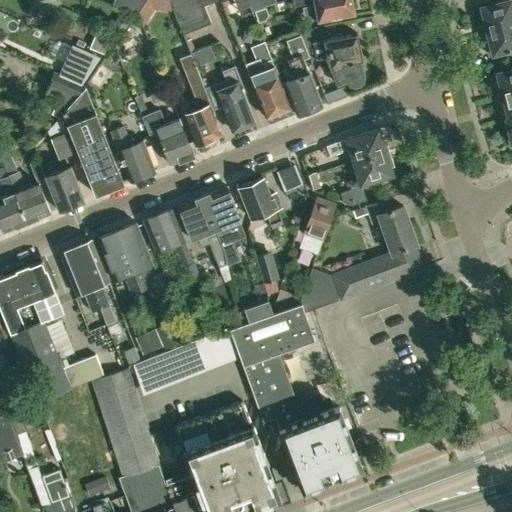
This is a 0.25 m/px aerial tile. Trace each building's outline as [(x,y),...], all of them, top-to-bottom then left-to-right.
[(134,14),(137,10),(144,0),(130,0),(126,11),(134,14)] [(248,0),(171,0),(184,33),(210,23),(204,6),(219,0),(232,0),(238,12),(251,7),(248,0)] [(248,0),(251,7),(252,11),(267,5),(264,0),(248,0)] [(319,19),(334,17),(354,13),(353,8),(351,0),(291,0),(292,5),(316,1),(319,19)] [(511,6),(510,0),(508,0),(477,7),(481,24),(485,23),(487,31),(511,24),(511,6)] [(266,9),(255,12),(258,22),(265,19),(268,15),(266,9)] [(121,36),(130,22),(119,14),(117,18),(110,29),(121,36)] [(489,54),(508,49),(511,48),(511,24),(487,31),(489,37),(485,38),(489,54)] [(325,27),(299,33),(308,55),(310,59),(316,59),(326,57),(331,69),(331,73),(334,79),(336,81),(337,83),(347,81),(349,84),(355,85),(360,84),(363,79),(364,74),(361,59),(362,59),(357,33),(327,38),(325,27)] [(90,49),(105,55),(116,39),(98,31),(90,49)] [(322,104),(303,57),(308,55),(299,32),(283,38),(290,57),(287,59),(295,79),(285,83),(297,114),(322,104)] [(290,106),(278,75),(264,41),(254,45),(256,50),(253,51),(256,59),(245,63),(266,116),(268,115),(271,116),(278,113),(279,111),(290,106)] [(71,46),(59,73),(84,84),(101,60),(71,46)] [(211,48),(193,55),(198,67),(216,60),(211,48)] [(213,109),(205,88),(193,56),(182,61),(199,104),(198,105),(194,103),(185,107),(184,111),(197,143),(199,143),(202,145),(210,142),(211,138),(221,134),(213,114),(215,113),(213,109)] [(253,121),(246,102),(242,92),(245,91),(235,66),(223,71),(227,79),(205,88),(213,109),(223,105),(232,129),(236,128),(238,129),(244,127),(245,124),(253,121)] [(499,80),(495,81),(499,97),(511,93),(511,68),(497,72),(499,80)] [(108,75),(99,69),(92,79),(89,83),(95,87),(98,90),(99,89),(108,75)] [(86,89),(84,84),(55,72),(45,93),(59,100),(52,113),(59,117),(63,113),(85,89),(86,89)] [(333,83),(321,88),(327,102),(339,97),(333,83)] [(123,183),(95,114),(86,89),(85,89),(63,113),(96,194),(123,183)] [(509,118),(511,117),(511,93),(499,97),(503,112),(507,111),(509,118)] [(194,155),(182,125),(179,116),(165,121),(159,107),(142,114),(149,133),(157,130),(170,163),(179,160),(179,161),(194,155)] [(155,171),(148,152),(143,140),(131,144),(123,125),(110,130),(118,152),(115,154),(119,164),(123,162),(130,181),(155,171)] [(354,161),(388,149),(384,134),(380,135),(378,128),(347,137),(354,161)] [(68,132),(51,138),(59,158),(75,151),(68,132)] [(342,151),(338,141),(326,145),(329,155),(342,151)] [(388,149),(354,161),(359,177),(348,180),(351,188),(340,191),(343,200),(352,203),(366,199),(362,184),(374,180),(374,179),(392,174),(390,166),(393,165),(388,149)] [(24,188),(17,171),(9,151),(0,154),(0,155),(3,163),(27,222),(51,212),(39,182),(24,188)] [(0,223),(3,231),(27,222),(3,163),(0,164),(0,179),(6,195),(0,197),(0,223)] [(45,176),(58,209),(84,199),(71,166),(45,176)] [(321,186),(316,171),(308,174),(306,175),(310,187),(311,189),(316,188),(321,186)] [(279,207),(278,204),(273,193),(270,194),(263,178),(252,183),(251,181),(241,185),(242,187),(239,188),(251,218),(266,212),(270,223),(281,219),(277,208),(279,207)] [(240,219),(234,204),(227,185),(204,194),(225,251),(227,263),(239,258),(231,240),(245,235),(239,220),(240,219)] [(219,266),(227,263),(225,251),(204,194),(178,205),(191,239),(206,233),(219,266)] [(335,204),(317,197),(301,241),(305,249),(317,253),(335,204)] [(425,267),(417,244),(403,204),(389,209),(385,198),(367,204),(371,216),(379,213),(392,252),(356,265),(359,272),(374,266),(389,261),(395,278),(425,267)] [(193,260),(179,226),(171,207),(143,218),(156,250),(175,242),(184,264),(193,260)] [(153,264),(143,240),(136,221),(117,229),(142,290),(151,286),(144,267),(153,264)] [(132,294),(142,290),(117,229),(98,237),(114,279),(124,275),(132,294)] [(109,281),(99,257),(92,239),(75,245),(106,323),(116,319),(109,304),(101,284),(109,281)] [(98,327),(106,323),(75,245),(59,252),(76,294),(84,291),(98,327)] [(270,251),(256,254),(264,281),(278,277),(270,251)] [(63,311),(50,277),(42,259),(0,275),(0,307),(36,399),(102,373),(94,353),(61,366),(43,319),(63,311)] [(200,275),(194,261),(183,265),(186,273),(189,280),(190,279),(200,275)] [(389,261),(374,266),(380,283),(395,278),(389,261)] [(356,265),(345,269),(354,293),(365,289),(359,272),(356,265)] [(313,266),(310,271),(323,305),(341,298),(332,274),(333,274),(313,266)] [(374,266),(359,272),(365,289),(380,283),(374,266)] [(333,274),(332,274),(341,298),(354,293),(345,269),(333,274)] [(310,271),(300,298),(302,303),(305,312),(323,305),(310,271)] [(302,303),(300,298),(280,291),(272,313),(302,303)] [(249,321),(272,313),(267,298),(244,306),(249,321)] [(272,313),(249,321),(230,328),(232,336),(263,422),(275,418),(279,428),(303,491),(327,482),(326,480),(338,476),(338,477),(363,468),(339,406),(319,414),(313,396),(296,403),(279,353),(315,340),(305,312),(302,303),(272,313)] [(17,356),(0,312),(0,343),(7,360),(17,356)] [(154,328),(164,350),(181,343),(183,342),(173,320),(156,327),(154,328)] [(232,336),(230,328),(229,325),(133,363),(137,373),(232,336)] [(160,346),(153,329),(135,336),(143,354),(160,346)] [(133,347),(122,352),(127,363),(138,359),(133,347)] [(174,502),(168,485),(167,485),(129,369),(93,380),(122,476),(119,477),(131,511),(180,511),(177,501),(174,502)] [(252,510),(281,499),(253,424),(251,425),(242,400),(212,411),(213,414),(206,416),(206,414),(173,426),(205,511),(241,511),(251,508),(252,510)] [(0,445),(5,459),(22,453),(5,412),(0,414),(0,445)] [(0,461),(5,459),(0,445),(0,511),(8,511),(3,500),(0,501),(0,461)] [(76,511),(60,469),(42,476),(51,502),(42,506),(44,511),(76,511)] [(106,476),(94,480),(99,491),(110,487),(106,477),(106,476)] [(191,481),(189,477),(168,485),(174,502),(177,501),(180,511),(203,511),(202,507),(195,494),(196,493),(191,481)] [(115,511),(111,500),(93,507),(95,511),(115,511)]
